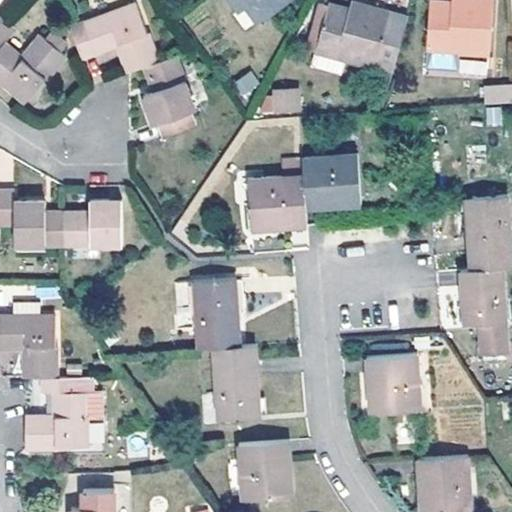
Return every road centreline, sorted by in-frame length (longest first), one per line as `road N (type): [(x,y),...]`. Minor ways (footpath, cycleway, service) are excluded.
road 1 (residential): [(437,328),(432,241),(295,251),(303,335),(320,334)]
road 2 (residential): [(320,334),(331,443),(372,511)]
